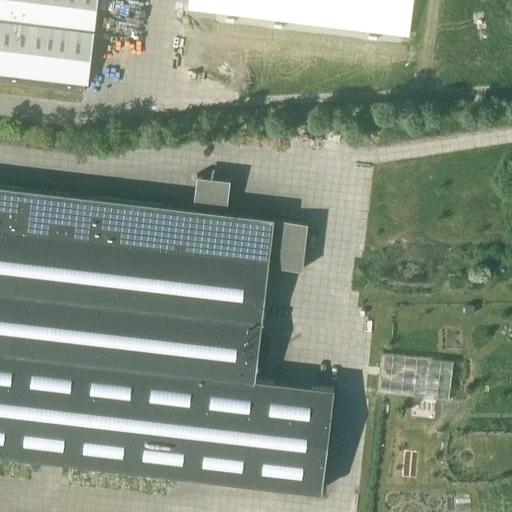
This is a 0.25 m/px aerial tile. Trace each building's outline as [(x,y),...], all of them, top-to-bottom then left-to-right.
[(0,0),(0,81),(83,92),(84,84),(88,85),(97,0),(0,0)] [(412,0),(189,0),(189,9),(408,36),(412,0)] [(0,452),(321,490),(333,388),(254,379),(267,266),(302,269),(307,222),(273,218),(226,212),(192,208),(0,185),(0,452)] [(473,304),(465,304),(465,313),(473,313),(473,304)] [(427,349),(418,425),(461,430),(470,355),(427,349)]
